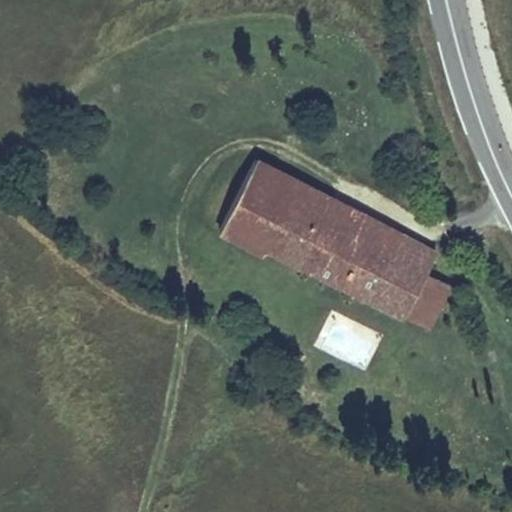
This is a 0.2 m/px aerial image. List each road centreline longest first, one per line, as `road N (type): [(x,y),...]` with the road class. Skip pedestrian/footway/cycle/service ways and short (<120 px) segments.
road 1 (track): [(125,511),(183,307),(173,235),(192,181),(213,156),(256,144),(338,183)]
road 2 (tertiary): [(511,200),(472,101),(445,0)]
